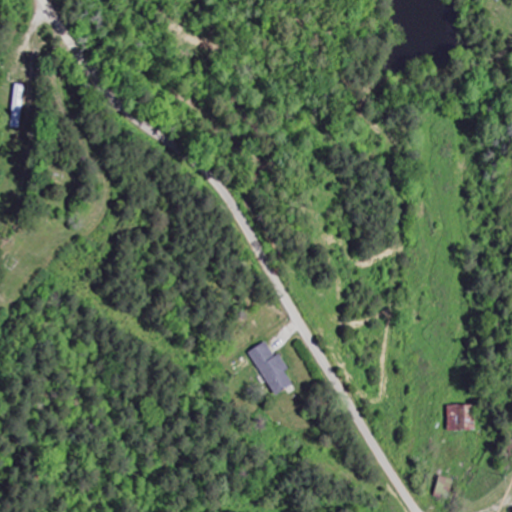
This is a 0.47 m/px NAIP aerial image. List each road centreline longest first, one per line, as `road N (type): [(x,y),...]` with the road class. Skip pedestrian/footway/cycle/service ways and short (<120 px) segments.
road 1 (residential): [(415,511),(223,195),(202,169),(127,117),(44,0)]
road 2 (residential): [(56,19),(65,102),(104,191),(98,214),(79,234),(54,242),(32,235)]
